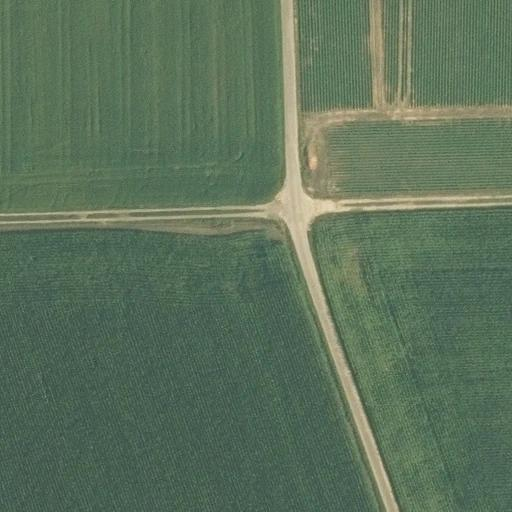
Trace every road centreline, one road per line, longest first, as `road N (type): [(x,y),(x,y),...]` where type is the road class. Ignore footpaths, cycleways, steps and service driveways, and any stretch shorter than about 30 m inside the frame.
road 1 (unclassified): [(393,511),(294,234),(293,206),(0,214)]
road 2 (track): [(511,199),(293,206),(286,0)]
